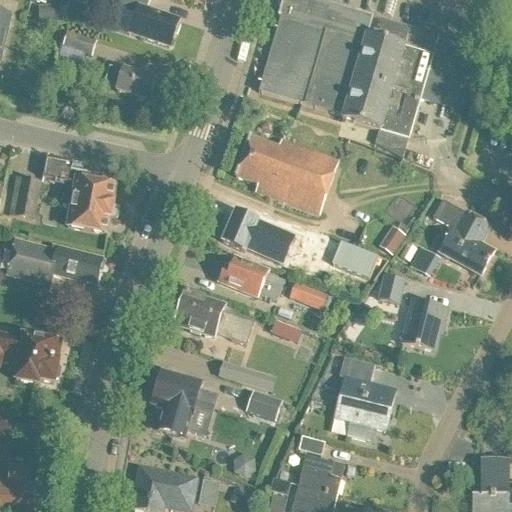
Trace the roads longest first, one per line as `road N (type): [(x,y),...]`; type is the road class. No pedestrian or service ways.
road 1 (tertiary): [(83,511),(118,333),(184,174)]
road 2 (residential): [(411,511),(422,464),(511,318)]
road 3 (residential): [(184,174),(0,130)]
road 4 (tertiary): [(184,174),(241,0)]
